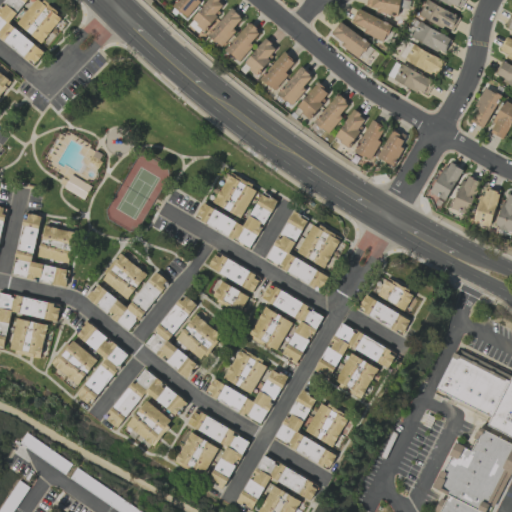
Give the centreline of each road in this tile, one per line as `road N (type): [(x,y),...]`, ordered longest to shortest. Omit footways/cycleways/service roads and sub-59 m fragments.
road 1 (residential): [(0,281),(79,303),(201,401),(264,439)]
road 2 (residential): [(260,0),(364,89),(511,176)]
road 3 (residential): [(165,209),(401,346)]
road 4 (residential): [(391,219),(474,73),(492,0)]
road 5 (residential): [(340,310),(227,502)]
road 6 (residential): [(214,239),(131,346)]
road 7 (primary): [(202,87),(304,164)]
